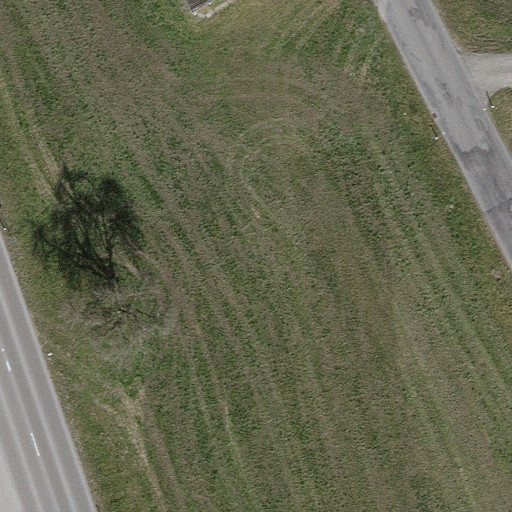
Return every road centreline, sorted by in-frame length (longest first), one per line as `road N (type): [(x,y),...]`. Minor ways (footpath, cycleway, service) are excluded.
road 1 (unclassified): [(404,0),(511,207)]
road 2 (secondary): [(0,337),(59,511)]
